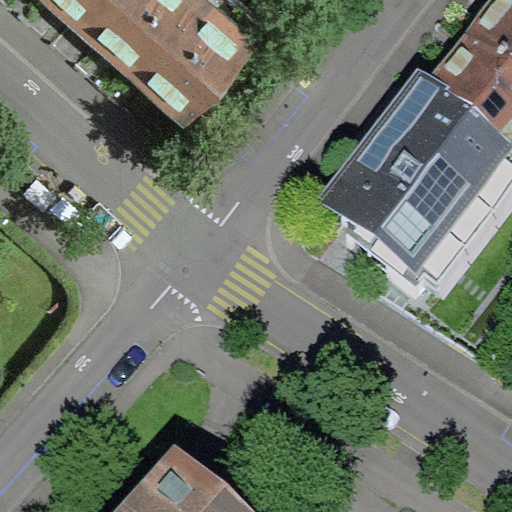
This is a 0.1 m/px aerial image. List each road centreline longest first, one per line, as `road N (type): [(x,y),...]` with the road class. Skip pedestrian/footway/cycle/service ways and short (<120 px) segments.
road 1 (residential): [(193,256),(511,465)]
road 2 (residential): [(193,256),(394,0)]
road 3 (residential): [(0,474),(193,256)]
road 4 (residential): [(0,85),(193,256)]
